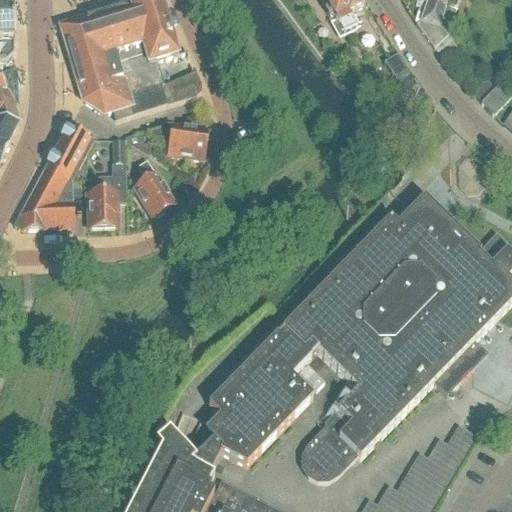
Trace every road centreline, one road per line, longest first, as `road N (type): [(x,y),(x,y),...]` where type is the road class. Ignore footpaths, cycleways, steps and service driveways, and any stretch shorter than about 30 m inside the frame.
road 1 (residential): [(0,260),(113,257),(178,231),(215,181),(224,138),(219,103)]
road 2 (residential): [(381,0),(447,94),(511,155)]
road 3 (residential): [(219,103),(116,137),(40,109)]
